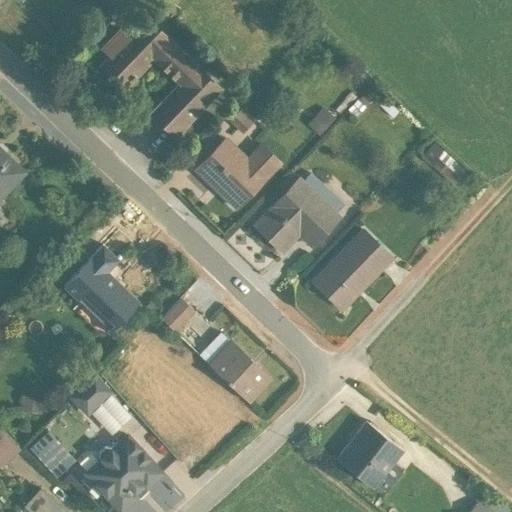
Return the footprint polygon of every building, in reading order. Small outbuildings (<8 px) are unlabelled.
[(172,4),(168,0),(154,0),(149,5),(160,16),(172,4)] [(120,29),(100,49),(107,56),(98,66),(123,89),(152,61),(175,84),(147,114),(173,140),(222,89),(145,16),(126,35),(120,29)] [(255,119),(242,106),(228,120),(241,133),(255,119)] [(329,115),(322,108),(306,125),(314,133),(329,115)] [(225,135),(192,169),(234,209),(280,163),(259,142),(246,156),(225,135)] [(0,203),(1,202),(0,200),(0,195),(21,174),(21,169),(8,157),(3,161),(0,158),(0,203)] [(250,224),(280,255),(298,237),(310,249),(340,216),(336,212),(342,204),(309,173),(302,179),(297,175),(250,224)] [(391,257),(361,228),(311,281),(340,309),(391,257)] [(118,260),(102,244),(62,287),(81,308),(84,306),(108,329),(106,331),(108,333),(137,301),(107,272),(118,260)] [(50,281),(33,297),(44,308),(60,290),(50,281)] [(175,333),(193,311),(179,298),(162,316),(162,321),(175,333)] [(217,350),(228,337),(220,331),(209,344),(217,350)] [(229,341),(206,363),(247,402),(269,379),(229,341)] [(111,393),(92,371),(65,397),(85,418),(86,418),(111,393)] [(43,399),(22,395),(20,411),(41,415),(43,399)] [(364,421),(334,459),(372,488),(402,450),(364,421)] [(0,430),(0,468),(19,449),(0,430)] [(160,472),(126,431),(110,447),(104,447),(98,452),(98,458),(81,472),(119,510),(134,496),(132,493),(141,484),(142,484),(144,487),(160,472)] [(67,511),(40,487),(22,506),(28,511),(67,511)] [(467,511),(506,511),(508,510),(486,492),(479,501),(477,499),(467,511)]
